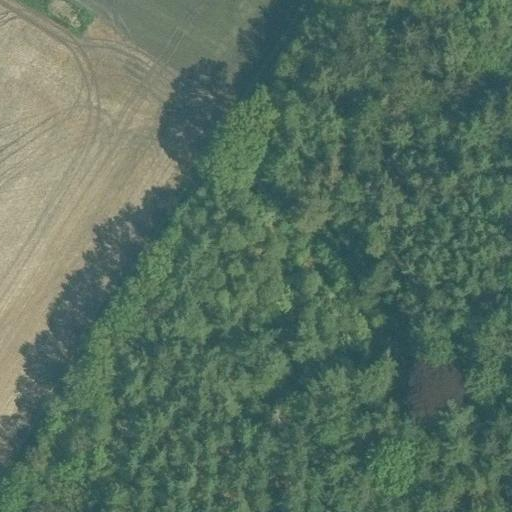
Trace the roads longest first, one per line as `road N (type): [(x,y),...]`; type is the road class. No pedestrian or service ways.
road 1 (track): [(214,145),(0,478)]
road 2 (track): [(308,0),(214,145)]
